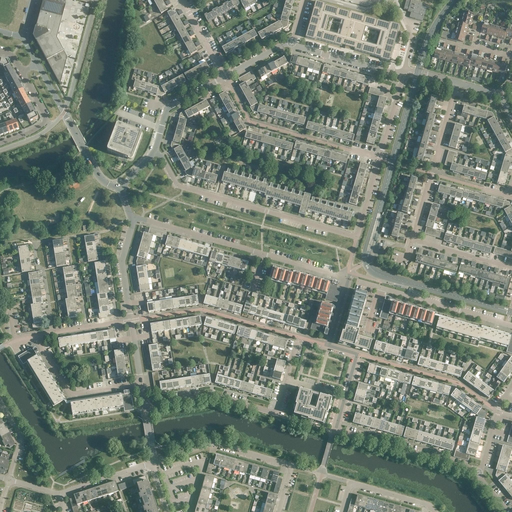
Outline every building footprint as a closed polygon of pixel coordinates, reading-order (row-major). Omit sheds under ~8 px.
[(61,21),(62,20),(61,20),(64,9),(65,5),(61,4),(45,0),(43,0),(38,20),(37,20),(33,36),(35,41),(36,41),(59,83),(60,85),(60,82),(67,58),(62,49),(62,48),(58,41),(56,38),(61,21)] [(164,5),(161,0),(155,3),(158,9),(164,5)] [(244,9),(249,6),(246,0),(244,0),(243,1),(240,2),(244,9)] [(409,0),(406,0),(404,7),(404,9),(408,10),(407,12),(413,13),(412,18),(422,21),(427,5),(409,0)] [(225,4),(229,10),(234,8),(230,1),(228,3),(228,2),(225,4)] [(364,17),(365,16),(350,12),(350,13),(325,6),(325,4),(315,2),(305,38),(315,40),(315,39),(341,47),(342,45),(343,46),(353,49),(354,49),(354,50),(380,58),(380,59),(389,62),(400,26),(390,23),(390,24),(364,17)] [(223,13),(229,10),(225,4),(222,5),(220,7),(223,13)] [(167,10),(164,5),(158,9),(161,14),(167,10)] [(217,8),(214,10),(218,16),(223,13),(220,7),(217,8)] [(176,15),(174,9),(167,13),(170,18),(176,15)] [(213,19),(218,16),(214,10),(212,11),(209,13),(213,19)] [(465,11),(463,17),(472,20),(474,14),(465,11)] [(208,22),(213,19),(209,13),(207,14),(206,14),(204,15),(208,22)] [(289,16),(282,14),(280,20),(281,20),(281,21),(279,22),(283,28),(282,28),(283,29),(287,27),(289,22),(288,21),(289,16)] [(179,20),(176,15),(170,18),(173,24),(179,20)] [(472,20),(463,17),(461,23),(469,25),(468,25),(471,26),(472,20)] [(182,25),(179,20),(173,24),(176,29),(182,25)] [(279,22),(274,25),(278,32),(280,31),(280,30),(282,28),(283,28),(279,22)] [(459,22),(457,28),(467,31),(468,25),(469,25),(461,23),(459,22)] [(481,33),(487,34),(490,25),(484,23),(481,33)] [(185,30),(182,25),(176,29),(178,32),(178,33),(179,34),(185,30)] [(278,32),(274,25),(268,28),(272,34),(275,33),(275,34),(278,32)] [(496,26),(490,25),(487,34),(493,36),(496,26)] [(502,28),(496,26),(493,36),(499,38),(502,28)] [(272,34),(268,28),(263,31),(267,38),(270,37),(269,36),(272,34)] [(467,31),(457,28),(456,34),(465,37),(467,31)] [(507,30),(502,28),(499,38),(505,39),(505,37),(507,30)] [(188,36),(185,30),(179,34),(182,39),(188,36)] [(253,30),(248,33),(252,41),(255,39),(254,38),(257,37),(253,30)] [(267,38),(263,31),(258,34),(261,40),(264,38),(265,39),(267,38)] [(252,41),(248,33),(243,36),(246,43),(249,41),(250,42),(252,41)] [(465,37),(456,34),(454,40),(463,43),(465,37)] [(191,41),(188,36),(182,39),(185,45),(191,41)] [(246,43),(243,36),(238,39),(242,46),(244,45),(244,44),(246,43)] [(242,46),(238,39),(232,42),(236,48),(239,47),(239,48),(242,46)] [(194,46),(191,41),(185,45),(188,50),(194,46)] [(236,48),(232,42),(227,45),(231,52),(234,51),(233,50),(236,48)] [(434,58),(440,59),(443,50),(443,48),(444,44),(442,43),(441,47),(440,49),(437,48),(434,58)] [(231,52),(227,45),(222,48),(225,54),(228,53),(229,54),(231,52)] [(197,52),(194,46),(188,50),(190,55),(197,52)] [(443,50),(440,59),(446,61),(449,51),(445,50),(446,48),(443,48),(443,50)] [(454,53),(449,51),(446,61),(452,63),(454,53)] [(460,55),(454,53),(452,63),(457,64),(460,55)] [(288,62),(287,54),(283,57),(279,60),(282,67),(287,64),(287,63),(288,62)] [(293,56),(287,54),(288,62),(290,63),(290,64),(296,65),(298,58),(292,56),(293,56)] [(466,56),(460,55),(457,64),(463,66),(466,56)] [(472,58),(466,56),(463,66),(469,68),(470,65),(469,65),(472,58)] [(472,56),(472,58),(469,65),(470,65),(475,67),(478,57),(472,56)] [(484,59),(478,57),(475,67),(481,69),(484,59)] [(490,61),(484,59),(481,69),(487,70),(490,61)] [(6,73),(12,70),(7,60),(2,66),(6,73)] [(282,67),(279,60),(273,63),(277,70),(282,67)] [(495,62),(490,61),(487,70),(493,72),(495,62)] [(501,64),(495,62),(493,72),(498,74),(501,64)] [(209,69),(205,63),(200,66),(204,73),(207,72),(206,71),(209,69)] [(277,70),(273,63),(268,66),(272,72),(277,70)] [(507,66),(501,64),(498,74),(504,75),(507,66)] [(204,73),(200,66),(195,68),(198,75),(201,73),(202,74),(204,73)] [(272,72),(268,66),(263,69),(266,75),(272,72)] [(198,75),(195,68),(189,71),(194,79),(196,77),(196,76),(198,75)] [(266,75),(263,69),(257,72),(261,78),(266,75)] [(6,73),(4,74),(6,79),(15,75),(12,70),(6,73)] [(194,79),(189,71),(184,74),(188,81),(191,79),(191,80),(194,79)] [(15,75),(6,79),(9,84),(17,79),(15,75)] [(186,82),(182,75),(177,78),(181,86),(184,84),(183,83),(186,82)] [(181,86),(177,78),(172,81),(175,88),(178,86),(179,87),(181,86)] [(17,79),(9,84),(11,89),(20,84),(17,79)] [(175,88),(172,81),(166,84),(170,91),(173,90),(172,89),(175,88)] [(147,84),(141,82),(139,90),(141,91),(142,90),(145,91),(147,84)] [(245,82),(244,83),(241,85),(239,86),(241,89),(240,89),(241,92),(248,88),(245,82)] [(20,84),(11,89),(14,93),(22,89),(20,84)] [(170,91),(166,84),(164,85),(161,87),(161,88),(160,88),(161,97),(165,94),(165,93),(168,92),(168,93),(170,91)] [(159,87),(153,86),(150,94),(153,94),(153,93),(156,94),(156,96),(160,97),(161,97),(160,88),(158,88),(159,87)] [(251,93),(248,88),(241,92),(242,94),(243,94),(245,97),(251,93)] [(22,89),(14,93),(17,98),(25,94),(22,89)] [(228,98),(225,92),(219,96),(222,101),(228,98)] [(254,98),(251,93),(245,97),(246,99),(245,100),(247,102),(254,98)] [(25,94),(17,98),(19,103),(27,98),(25,94)] [(437,98),(430,96),(428,102),(436,104),(437,98)] [(27,98),(19,103),(22,108),(30,103),(27,98)] [(231,103),(228,98),(222,101),(225,106),(231,103)] [(257,104),(254,98),(247,102),(248,105),(249,104),(250,107),(252,112),(258,105),(257,104)] [(209,107),(206,101),(200,104),(204,110),(209,107)] [(436,104),(428,102),(426,108),(434,110),(436,104)] [(30,103),(22,108),(24,112),(33,108),(30,103)] [(234,108),(231,103),(225,106),(228,112),(234,108)] [(204,110),(200,104),(195,106),(199,113),(204,110)] [(259,106),(258,105),(252,112),(257,113),(257,112),(260,113),(260,114),(263,115),(265,107),(259,105),(259,106)] [(199,113),(195,106),(190,109),(194,116),(199,113)] [(271,109),(265,107),(263,115),(265,116),(266,115),(269,116),(271,109)] [(33,108),(24,112),(27,117),(35,113),(33,108)] [(237,113),(234,108),(228,112),(230,117),(237,113)] [(194,116),(190,109),(185,112),(184,111),(180,114),(186,119),(188,118),(188,119),(194,116)] [(282,112),(277,110),(274,118),(277,119),(277,118),(280,119),(282,112)] [(487,112),(481,111),(479,118),(485,120),(485,119),(487,119),(492,113),(487,112)] [(35,113),(27,117),(30,122),(38,118),(35,113)] [(240,119),(237,113),(230,117),(233,122),(240,119)] [(495,118),(492,113),(487,119),(487,121),(490,126),(496,123),(494,118),(495,118)] [(186,119),(180,114),(178,119),(179,119),(178,122),(177,122),(177,124),(185,127),(187,121),(186,120),(186,119)] [(294,115),(288,114),(286,122),(288,122),(289,121),(292,122),(294,115)] [(428,114),(426,120),(434,122),(435,116),(432,116),(428,114)] [(305,119),(300,117),(297,125),(300,126),(300,125),(303,126),(305,119)] [(243,124),(240,119),(233,122),(231,123),(234,129),(236,128),(243,124)] [(10,122),(14,131),(19,129),(16,120),(10,122)] [(14,131),(10,122),(5,124),(8,132),(14,131)] [(499,128),(496,123),(490,126),(493,132),(499,128)] [(0,125),(3,134),(8,132),(5,124),(0,125)] [(185,127),(177,124),(176,127),(177,127),(176,130),(183,132),(185,127)] [(246,129),(243,124),(236,128),(239,133),(246,129)] [(319,126),(314,124),(311,132),(314,133),(314,132),(317,133),(319,126)] [(118,125),(109,149),(109,150),(130,158),(131,158),(140,134),(140,133),(119,125),(118,125)] [(331,129),(325,127),(323,135),(325,136),(326,135),(329,136),(331,129)] [(502,133),(499,128),(493,132),(496,137),(502,133)] [(460,132),(452,130),(451,133),(452,133),(452,136),(459,138),(460,132)] [(342,132),(337,131),(334,139),(337,139),(337,138),(340,139),(342,132)] [(505,139),(502,133),(496,137),(499,142),(505,139)] [(354,136),(348,134),(346,142),(348,143),(349,142),(352,143),(354,136)] [(181,138),(173,136),(173,139),(174,139),(173,142),(172,141),(171,146),(179,145),(179,144),(180,144),(181,138)] [(508,144),(505,139),(499,142),(502,148),(508,144)] [(457,144),(449,141),(448,144),(449,144),(448,147),(455,150),(457,144)] [(511,149),(508,144),(502,148),(505,153),(506,154),(511,153),(511,148),(511,149)] [(180,147),(179,145),(171,146),(173,151),(174,150),(175,153),(174,154),(176,156),(183,152),(180,146),(180,147)] [(186,157),(183,152),(176,156),(177,158),(178,158),(180,161),(186,157)] [(511,157),(511,153),(506,154),(506,155),(505,155),(503,162),(510,164),(511,158),(511,157)] [(189,162),(186,157),(180,161),(181,164),(180,164),(182,166),(189,162)] [(192,168),(189,162),(182,166),(183,169),(184,168),(185,171),(184,171),(187,176),(192,170),(191,168),(192,168)] [(463,167),(458,165),(455,173),(458,174),(458,173),(461,174),(463,167)] [(194,170),(192,170),(187,176),(192,177),(195,177),(195,178),(197,179),(200,171),(194,169),(194,170)] [(228,169),(227,172),(224,171),(221,182),(265,194),(264,196),(301,207),(299,214),(305,215),(306,211),(349,223),(351,217),(353,212),(350,212),(351,209),(348,208),(347,211),(343,210),(343,207),(341,206),(340,209),(335,208),(336,205),(334,204),(333,207),(328,206),(329,203),(327,202),(326,205),(321,203),(322,201),(319,200),(319,203),(314,201),(315,198),(312,198),(311,201),(309,200),(310,195),(304,193),(304,196),(301,196),(302,193),(299,192),(299,195),(294,194),(295,191),(292,190),(291,193),(287,191),(287,189),(285,188),(284,191),(279,189),(280,186),(278,186),(277,189),(272,187),(273,184),(271,184),(270,185),(265,183),(266,180),(264,179),(263,182),(258,181),(259,178),(257,177),(256,180),(251,179),(252,176),(249,175),(248,178),(244,177),(245,174),(242,173),(241,176),(236,175),(237,172),(235,171),(234,174),(229,173),(230,170),(228,169)] [(475,170),(469,169),(467,177),(469,177),(470,177),(473,177),(475,170)] [(205,173),(200,171),(197,179),(200,180),(200,179),(203,180),(205,173)] [(487,174),(481,172),(478,180),(481,181),(481,180),(484,181),(487,174)] [(217,176),(211,174),(209,182),(212,183),(212,182),(215,183),(217,176)] [(417,179),(410,177),(408,183),(416,185),(417,179)] [(351,186),(354,187),(361,188),(362,183),(355,181),(352,180),(351,186)] [(416,185),(408,183),(406,189),(414,191),(416,185)] [(414,191),(406,189),(405,194),(412,197),(414,191)] [(412,197),(405,194),(403,200),(411,202),(412,197)] [(347,197),(345,204),(348,205),(348,204),(356,206),(357,200),(350,198),(347,197)] [(411,202),(403,200),(401,206),(409,208),(411,202)] [(503,202),(498,200),(496,207),(502,209),(502,208),(503,209),(509,202),(504,201),(503,202)] [(511,207),(509,202),(503,209),(504,210),(507,216),(511,212),(511,210),(510,207),(511,207)] [(397,211),(400,212),(407,214),(409,208),(401,206),(399,206),(397,211)] [(437,212),(429,210),(428,212),(430,213),(429,216),(436,218),(437,212)] [(396,213),(394,219),(402,221),(404,215),(396,213)] [(434,224),(426,221),(425,224),(426,224),(425,228),(426,228),(429,229),(432,229),(432,230),(432,229),(434,224)] [(387,236),(389,236),(397,238),(399,233),(391,231),(389,230),(387,236)] [(153,236),(151,235),(148,234),(144,233),(142,239),(151,242),(153,236)] [(452,233),(451,235),(449,243),(452,244),(452,243),(455,244),(457,237),(458,235),(452,233)] [(94,236),(84,237),(85,244),(95,242),(95,241),(94,237),(98,236),(97,234),(94,234),(94,236)] [(174,238),(168,236),(165,246),(171,248),(174,238)] [(180,240),(174,238),(171,248),(177,249),(180,240)] [(66,239),(62,239),(62,241),(52,242),(53,249),(63,247),(63,246),(63,242),(66,241),(66,239)] [(151,242),(142,239),(140,245),(150,248),(151,242)] [(468,240),(463,239),(460,247),(463,247),(466,247),(468,240)] [(99,243),(99,240),(95,241),(95,242),(85,244),(86,250),(96,248),(96,247),(95,244),(99,243)] [(186,242),(180,240),(177,249),(183,251),(186,242)] [(192,243),(186,242),(183,251),(189,253),(192,243)] [(480,244),(474,242),(472,250),(475,251),(475,250),(478,251),(480,244)] [(18,248),(19,254),(29,252),(29,251),(28,247),(32,247),(31,244),(27,245),(28,246),(24,247),(23,243),(16,244),(16,248),(18,248)] [(198,245),(192,243),(189,253),(195,254),(198,245)] [(486,243),(486,245),(483,253),(486,254),(486,253),(490,254),(492,245),(486,243)] [(67,248),(67,245),(63,246),(63,247),(53,249),(54,255),(64,253),(64,252),(64,249),(67,248)] [(150,248),(140,245),(138,251),(148,254),(150,248)] [(204,247),(198,245),(195,254),(201,256),(204,247)] [(100,249),(99,247),(96,247),(96,248),(86,250),(87,256),(97,254),(97,253),(96,250),(100,249)] [(210,249),(204,247),(201,256),(208,258),(210,249)] [(33,253),(32,251),(29,251),(29,252),(19,254),(20,260),(30,259),(30,258),(29,254),(33,253)] [(148,254),(138,251),(137,257),(137,258),(136,262),(144,263),(145,260),(146,260),(148,254)] [(68,254),(68,252),(64,252),(64,253),(54,255),(55,261),(65,259),(65,258),(65,255),(68,254)] [(218,254),(211,252),(209,261),(215,263),(218,254)] [(101,255),(100,253),(97,253),(97,254),(87,256),(88,262),(98,261),(97,256),(101,255)] [(224,255),(218,254),(215,263),(221,265),(224,255)] [(230,257),(224,255),(221,265),(227,267),(230,257)] [(423,256),(417,255),(415,262),(421,264),(423,256)] [(429,258),(423,256),(421,264),(426,266),(429,258)] [(34,260),(33,257),(30,258),(30,259),(20,260),(21,266),(31,265),(31,264),(30,260),(34,260)] [(236,259),(230,257),(227,267),(233,268),(236,259)] [(69,260),(69,258),(65,258),(65,259),(55,261),(56,267),(66,266),(65,261),(69,260)] [(434,260),(429,258),(426,266),(432,267),(434,260)] [(242,261),(236,259),(233,268),(239,270),(242,261)] [(108,263),(108,260),(104,261),(104,262),(94,263),(95,270),(105,268),(105,267),(104,264),(108,263)] [(440,261),(434,260),(432,267),(438,269),(440,261)] [(248,262),(242,261),(239,270),(245,272),(248,262)] [(446,263),(440,261),(438,269),(444,271),(446,263)] [(144,263),(136,262),(137,267),(136,267),(137,274),(147,272),(146,266),(145,266),(144,263)] [(35,266),(34,263),(31,264),(31,265),(21,266),(22,273),(32,271),(31,266),(35,266)] [(452,265),(446,263),(444,271),(450,272),(452,265)] [(77,268),(76,265),(72,266),(72,267),(63,268),(64,275),(73,273),(73,272),(73,269),(77,268)] [(275,266),(273,265),(269,279),(291,285),(291,284),(327,294),(325,299),(336,303),(340,288),(337,287),(338,283),(330,280),(330,282),(325,281),(326,279),(323,278),(323,280),(318,279),(319,277),(316,276),(316,278),(311,277),(311,275),(309,274),(308,276),(304,274),(304,273),(302,272),(301,274),(297,272),(297,271),(295,270),(294,272),(293,271),(293,273),(289,272),(290,270),(287,269),(287,271),(282,270),(282,268),(280,267),(280,269),(275,268),(275,266)] [(458,266),(452,265),(450,272),(456,274),(458,266)] [(458,273),(464,274),(466,267),(460,265),(458,273)] [(109,269),(109,267),(105,267),(105,268),(95,270),(96,276),(106,275),(106,273),(105,270),(109,269)] [(472,268),(466,267),(464,274),(470,276),(472,268)] [(478,270),(472,268),(470,276),(475,278),(478,270)] [(483,272),(478,270),(475,278),(481,279),(483,272)] [(38,272),(28,274),(29,280),(39,279),(39,278),(38,274),(42,273),(42,271),(38,271),(38,272)] [(77,274),(77,272),(73,272),(73,273),(64,275),(65,281),(74,280),(74,278),(74,275),(77,274)] [(489,273),(483,272),(481,279),(487,281),(489,273)] [(110,275),(110,273),(106,273),(106,275),(96,276),(97,282),(107,281),(107,280),(106,276),(110,275)] [(495,275),(489,273),(487,281),(493,283),(495,275)] [(501,277),(495,275),(493,283),(499,284),(501,277)] [(43,280),(43,277),(39,278),(39,279),(29,280),(30,287),(40,285),(40,284),(39,280),(43,280)] [(507,278),(501,277),(499,284),(504,286),(507,278)] [(78,280),(78,278),(74,278),(74,280),(65,281),(66,287),(75,286),(75,285),(75,281),(78,280)] [(111,282),(111,279),(107,280),(107,281),(97,282),(98,289),(108,287),(108,286),(107,282),(111,282)] [(44,286),(44,283),(40,284),(40,285),(30,287),(31,293),(41,291),(41,290),(40,286),(44,286)] [(79,287),(79,284),(75,285),(75,286),(66,287),(67,294),(76,292),(76,291),(76,287),(79,287)] [(112,288),(112,285),(108,286),(108,287),(98,289),(99,295),(107,294),(109,294),(109,295),(113,294),(113,292),(109,292),(108,289),(112,288)] [(45,292),(45,290),(41,290),(41,291),(31,293),(32,299),(42,297),(42,296),(41,293),(45,292)] [(80,293),(80,290),(76,291),(76,292),(67,294),(68,300),(75,299),(77,298),(78,300),(81,299),(81,297),(77,297),(77,293),(80,293)] [(358,331),(366,300),(368,296),(366,295),(367,294),(356,290),(348,319),(346,319),(339,343),(354,347),(368,351),(372,340),(357,336),(359,331),(358,331)] [(46,298),(45,296),(42,296),(42,297),(32,299),(33,305),(41,304),(43,304),(43,305),(47,305),(46,302),(43,303),(42,299),(46,298)] [(206,296),(203,304),(209,306),(212,298),(206,296)] [(392,299),(385,297),(383,303),(380,316),(379,318),(387,320),(389,313),(432,325),(435,313),(430,312),(430,310),(428,309),(427,311),(423,310),(423,308),(421,307),(420,309),(415,308),(416,306),(414,305),(413,307),(408,306),(409,304),(407,303),(406,305),(401,304),(402,302),(399,301),(399,303),(394,302),(395,300),(392,299)] [(112,301),(111,298),(107,299),(108,300),(98,301),(99,308),(109,306),(108,305),(108,301),(112,301)] [(218,299),(212,298),(209,306),(216,308),(218,299)] [(224,301),(218,299),(216,308),(222,310),(224,301)] [(230,303),(224,301),(222,310),(228,311),(230,303)] [(252,303),(246,301),(243,313),(249,314),(251,306),(252,303)] [(80,306),(80,303),(76,304),(76,305),(66,306),(67,313),(77,311),(77,310),(76,306),(80,306)] [(236,305),(230,303),(228,311),(234,313),(236,305)] [(322,303),(319,310),(315,324),(312,323),(310,329),(324,333),(324,335),(327,336),(329,328),(327,328),(329,323),(330,323),(331,321),(329,320),(331,316),(332,316),(333,314),(332,313),(333,309),(335,309),(335,307),(322,303)] [(113,307),(112,304),(108,305),(109,306),(99,308),(100,314),(98,314),(99,318),(108,317),(107,313),(110,312),(109,308),(113,307)] [(242,306),(236,305),(234,313),(240,315),(242,306)] [(258,307),(251,306),(249,314),(255,316),(258,307)] [(264,309),(258,307),(255,316),(261,318),(264,309)] [(46,311),(45,309),(41,309),(42,310),(32,312),(33,318),(42,316),(42,315),(42,312),(46,311)] [(81,312),(81,309),(77,310),(77,311),(67,313),(68,319),(78,317),(77,313),(81,312)] [(270,311),(264,309),(261,318),(267,320),(270,311)] [(276,313),(270,311),(267,320),(273,321),(276,313)] [(282,314),(276,313),(273,321),(279,323),(282,314)] [(288,316),(282,314),(279,323),(285,325),(288,316)] [(442,315),(440,314),(436,328),(479,340),(479,339),(508,347),(506,352),(511,353),(511,333),(511,335),(506,334),(507,332),(504,331),(504,333),(499,332),(499,330),(497,329),(497,331),(492,330),(492,328),(490,327),(489,329),(485,328),(485,326),(483,325),(482,327),(481,326),(481,328),(477,327),(478,325),(475,325),(475,326),(470,325),(471,323),(468,322),(468,324),(463,323),(463,321),(461,320),(460,322),(456,321),(456,319),(454,318),(453,320),(449,319),(449,317),(447,316),(446,318),(441,317),(442,315)] [(47,317),(46,315),(42,315),(42,316),(33,318),(34,324),(32,324),(33,329),(42,327),(41,323),(44,323),(43,318),(47,317)] [(294,318),(288,316),(285,325),(291,326),(294,318)] [(212,319),(206,318),(203,326),(210,328),(212,319)] [(300,320),(294,318),(291,326),(297,328),(300,320)] [(218,321),(212,319),(210,328),(216,330),(218,321)] [(306,321),(300,320),(297,328),(304,330),(306,321)] [(224,323),(218,321),(216,330),(222,331),(224,323)] [(230,325),(224,323),(222,331),(228,333),(230,325)] [(237,326),(230,325),(228,333),(234,335),(237,326)] [(245,329),(239,327),(236,336),(242,337),(245,329)] [(251,330),(245,329),(242,337),(248,339),(251,330)] [(257,332),(251,330),(248,339),(254,341),(257,332)] [(263,334),(257,332),(254,341),(260,343),(263,334)] [(269,336),(263,334),(260,343),(266,344),(269,336)] [(275,337),(269,336),(266,344),(273,346),(275,337)] [(281,339),(275,337),(273,346),(279,348),(281,339)] [(287,341),(281,339),(279,348),(285,350),(287,341)] [(382,343),(376,341),(373,350),(379,352),(382,343)] [(388,345),(382,343),(379,352),(385,353),(388,345)] [(394,347),(388,345),(385,353),(392,355),(394,347)] [(400,348),(394,347),(392,355),(398,357),(400,348)] [(41,356),(35,348),(31,351),(30,349),(18,357),(21,361),(23,365),(27,362),(54,406),(61,402),(65,400),(62,395),(64,394),(63,392),(61,393),(59,389),(60,388),(59,386),(57,387),(55,383),(56,382),(55,380),(53,380),(51,376),(52,375),(51,373),(49,374),(47,370),(48,369),(47,367),(46,368),(43,364),(45,363),(43,361),(42,362),(39,357),(41,356)] [(406,350),(400,348),(398,357),(404,359),(406,350)] [(412,352),(406,350),(404,359),(410,360),(412,352)] [(418,354),(412,352),(410,360),(416,362),(418,354)] [(426,359),(420,357),(417,366),(423,367),(426,359)] [(432,361),(426,359),(423,367),(429,369),(432,361)] [(285,362),(277,360),(275,366),(284,368),(285,362)] [(438,362),(432,361),(429,369),(435,371),(438,362)] [(444,364),(438,362),(435,371),(442,373),(444,364)] [(511,370),(511,365),(507,362),(503,367),(511,373),(511,370)] [(375,366),(369,364),(367,373),(373,375),(375,366)] [(450,366),(444,364),(442,373),(448,375),(450,366)] [(284,368),(275,366),(273,372),(282,375),(284,368)] [(381,368),(375,366),(373,375),(379,376),(381,368)] [(456,368),(450,366),(448,375),(454,376),(456,368)] [(511,373),(503,367),(500,373),(507,378),(511,373)] [(387,370),(381,368),(379,376),(385,378),(387,370)] [(462,369),(456,368),(454,376),(460,378),(462,369)] [(393,371),(387,370),(385,378),(391,380),(393,371)] [(400,373),(393,371),(391,380),(397,382),(400,373)] [(282,375),(273,372),(272,378),(280,381),(282,375)] [(473,376),(468,372),(462,380),(468,383),(473,376)] [(406,375),(400,373),(397,382),(403,384),(406,375)] [(507,378),(500,373),(496,378),(503,383),(507,378)] [(223,377),(217,375),(215,384),(221,385),(223,377)] [(412,377),(406,375),(403,384),(409,385),(412,377)] [(478,380),(473,376),(468,383),(473,387),(478,380)] [(229,378),(223,377),(221,385),(227,387),(229,378)] [(420,379),(414,377),(411,386),(417,388),(420,379)] [(236,380),(229,378),(227,387),(233,389),(236,380)] [(426,381),(420,379),(417,388),(424,389),(426,381)] [(242,382),(236,380),(233,389),(239,391),(242,382)] [(483,384),(478,380),(473,387),(478,391),(483,384)] [(432,382),(426,381),(424,389),(430,391),(432,382)] [(248,384),(242,382),(239,391),(245,392),(248,384)] [(438,384),(432,382),(430,391),(436,393),(438,384)] [(363,385),(358,383),(357,389),(366,392),(368,386),(363,385)] [(254,385),(248,384),(245,392),(251,394),(254,385)] [(444,386),(438,384),(436,393),(442,395),(444,386)] [(488,387),(483,384),(478,391),(483,395),(488,387)] [(260,387),(254,385),(251,394),(257,396),(260,387)] [(451,388),(444,386),(442,395),(448,396),(451,388)] [(266,389),(260,387),(257,396),(263,398),(266,389)] [(494,391),(488,387),(483,395),(488,398),(494,391)] [(272,391),(266,389),(263,398),(270,399),(272,391)] [(319,395),(319,396),(318,395),(313,393),(312,394),(311,393),(299,389),(295,404),(296,405),(293,415),(308,419),(307,420),(323,424),(326,413),(327,414),(331,398),(319,395)] [(366,392),(357,389),(355,396),(364,398),(366,392)] [(461,393),(455,389),(450,396),(455,400),(461,393)] [(129,391),(121,392),(121,394),(116,395),(116,393),(114,393),(114,395),(109,396),(109,394),(106,395),(107,396),(102,397),(102,395),(99,396),(99,397),(95,398),(94,397),(92,397),(92,399),(87,399),(87,398),(84,398),(85,400),(80,400),(80,399),(77,399),(77,401),(73,402),(72,400),(70,400),(71,407),(72,414),(123,406),(124,412),(134,410),(131,396),(130,396),(129,391)] [(466,397),(461,393),(455,400),(461,404),(466,397)] [(364,398),(355,396),(353,402),(363,404),(364,398)] [(471,401),(466,397),(461,404),(466,408),(471,401)] [(476,404),(471,401),(466,408),(471,411),(476,404)] [(481,408),(476,404),(471,411),(478,416),(487,413),(481,409),(481,408)] [(352,423),(358,425),(361,415),(355,413),(352,423)] [(485,420),(487,413),(478,416),(477,418),(476,418),(474,424),(484,426),(486,420),(485,420)] [(367,417),(361,415),(358,425),(364,427),(367,417)] [(373,419),(367,417),(364,427),(371,428),(373,419)] [(379,421),(373,419),(371,428),(377,430),(379,421)] [(386,422),(379,421),(377,430),(383,432),(386,422)] [(392,424),(386,422),(383,432),(389,434),(392,424)] [(6,428),(3,424),(0,425),(0,435),(1,437),(13,430),(12,428),(8,430),(7,428),(6,428)] [(398,426),(392,424),(389,434),(395,435),(398,426)] [(484,426),(474,424),(472,430),(482,433),(484,426)] [(404,428),(398,426),(395,435),(401,437),(404,428)] [(412,430),(406,428),(403,438),(409,439),(412,430)] [(14,432),(13,430),(1,437),(3,441),(2,441),(5,446),(8,445),(10,447),(15,445),(11,437),(12,436),(10,434),(14,432)] [(418,432),(412,430),(409,439),(415,441),(418,432)] [(482,433),(472,430),(471,436),(480,439),(482,433)] [(424,433),(418,432),(415,441),(421,443),(424,433)] [(430,435),(424,433),(421,443),(427,445),(430,435)] [(436,437),(430,435),(427,445),(434,446),(436,437)] [(480,439),(471,436),(469,442),(479,445),(480,439)] [(442,439),(436,437),(434,446),(440,448),(442,439)] [(448,440),(442,439),(440,448),(446,450),(448,440)] [(455,442),(448,440),(446,450),(452,452),(455,442)] [(479,445),(469,442),(467,448),(477,451),(479,445)] [(511,451),(511,447),(503,446),(502,452),(511,454),(511,451)] [(477,451),(467,448),(465,454),(466,454),(469,455),(475,457),(477,451)] [(511,454),(502,452),(500,458),(509,461),(511,454)] [(219,456),(216,455),(215,460),(214,462),(214,464),(213,465),(219,467),(221,457),(219,456)] [(6,458),(0,457),(0,458),(0,466),(3,468),(3,469),(7,470),(10,461),(6,460),(6,458)] [(223,457),(221,457),(219,467),(224,468),(227,458),(223,457)] [(509,461),(500,458),(498,464),(508,467),(509,461)] [(234,460),(232,460),(229,469),(234,471),(237,461),(234,460)] [(244,463),(242,463),(239,472),(245,474),(248,464),(244,463)] [(251,465),(248,464),(245,474),(250,476),(253,466),(251,465)] [(508,467),(498,464),(496,470),(497,470),(496,476),(504,474),(505,472),(506,473),(508,467)] [(255,466),(253,466),(250,476),(255,477),(258,467),(255,466)] [(265,469),(263,469),(260,478),(265,480),(268,470),(265,469)] [(275,472),(273,472),(271,481),(276,483),(276,482),(277,480),(278,478),(279,473),(276,472),(275,472)] [(505,476),(504,474),(496,476),(500,481),(499,481),(503,486),(510,480),(506,475),(505,476)] [(205,475),(204,478),(205,479),(204,481),(213,483),(214,478),(205,475)] [(147,481),(145,476),(132,480),(134,485),(137,484),(147,481)] [(511,486),(511,481),(510,480),(503,486),(507,491),(511,486)] [(115,481),(112,482),(112,483),(110,484),(113,493),(118,491),(115,481)] [(148,485),(147,481),(137,484),(137,487),(136,487),(141,503),(154,499),(149,485),(148,485)] [(113,493),(110,484),(108,484),(105,485),(108,495),(113,493)] [(108,495),(105,485),(101,486),(102,486),(100,487),(103,496),(108,495)] [(103,496),(100,487),(98,488),(97,487),(94,488),(98,498),(103,496)] [(98,498),(94,488),(91,489),(91,490),(89,490),(93,500),(98,498)] [(93,500),(89,490),(87,491),(87,490),(84,492),(87,502),(93,500)] [(87,502),(84,492),(81,493),(79,494),(82,503),(87,502)] [(74,497),(69,499),(70,502),(75,500),(76,503),(77,505),(82,503),(79,494),(77,494),(74,495),(74,497)] [(361,496),(357,495),(356,501),(355,502),(355,504),(354,505),(360,507),(362,497),(360,497),(361,496)] [(364,498),(362,497),(360,507),(365,509),(368,498),(365,497),(364,498)] [(157,511),(154,499),(141,503),(144,511),(157,511)] [(375,501),(373,500),(370,510),(375,511),(378,501),(375,500),(375,501)] [(385,504),(383,503),(380,511),(386,511),(389,504),(385,503),(385,504)]
